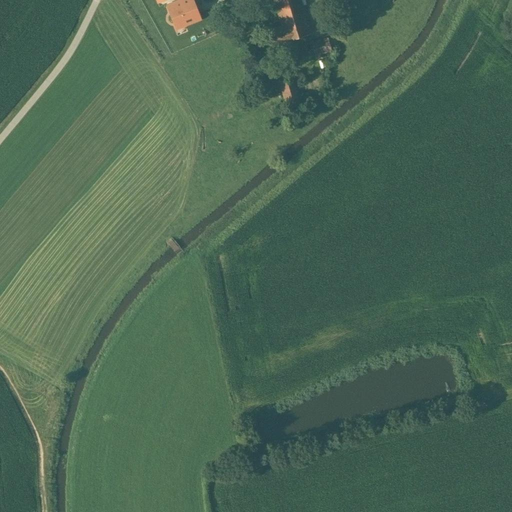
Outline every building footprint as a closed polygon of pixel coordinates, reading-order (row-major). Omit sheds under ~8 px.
[(192,0),(184,0),(168,7),(176,27),(199,18),(192,0)] [(299,0),(273,0),(279,18),(303,11),(299,0)] [(326,2),(325,0),(316,0),(320,13),(329,11),(326,2)] [(303,11),(279,18),(281,25),(286,40),(310,33),(303,11)] [(286,40),(281,25),(263,31),(269,49),(287,43),(286,40)] [(327,38),(312,42),(316,54),(330,49),(327,38)] [(292,79),(280,82),(288,106),(299,103),(292,79)]
